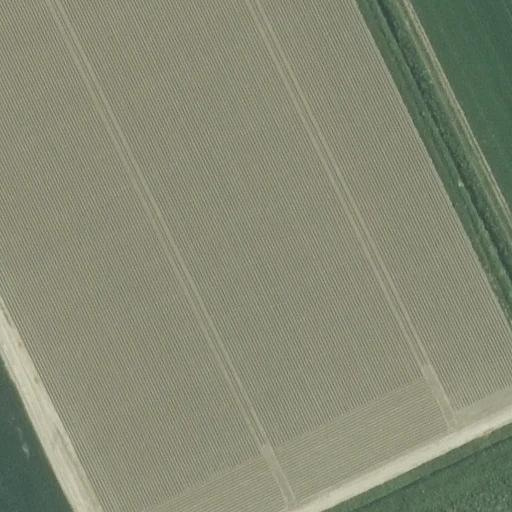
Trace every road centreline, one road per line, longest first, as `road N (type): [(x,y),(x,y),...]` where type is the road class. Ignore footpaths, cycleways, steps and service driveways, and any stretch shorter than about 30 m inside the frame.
road 1 (track): [(310,511),(511,417)]
road 2 (track): [(89,511),(0,324)]
